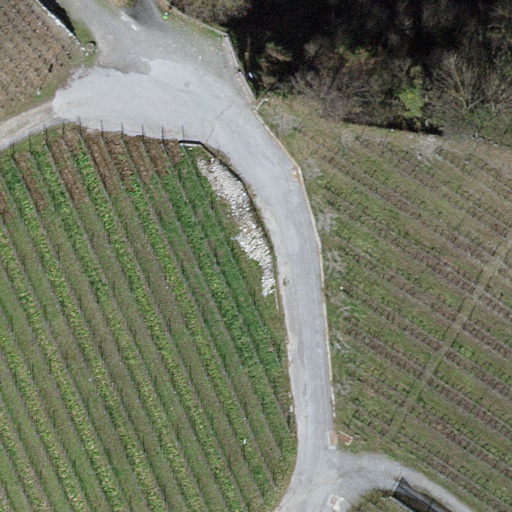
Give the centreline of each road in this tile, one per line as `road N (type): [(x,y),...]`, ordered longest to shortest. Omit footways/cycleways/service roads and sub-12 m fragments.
road 1 (unclassified): [(312,511),(317,438),(301,255),(275,113),(175,96)]
road 2 (unclassified): [(175,96),(54,121),(0,149)]
